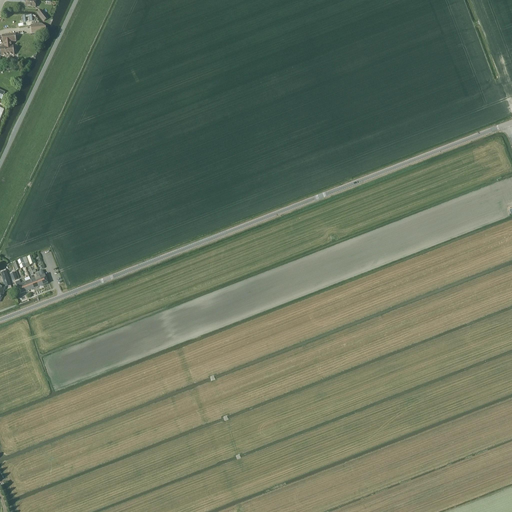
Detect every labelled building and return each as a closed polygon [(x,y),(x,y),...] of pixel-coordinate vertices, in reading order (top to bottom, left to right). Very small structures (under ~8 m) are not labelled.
[(37,13),(40,17),(44,22),(48,19),(42,10),(37,13)] [(42,24),(30,25),(31,34),(46,32),(46,27),(42,24)] [(12,46),(11,42),(16,42),(15,34),(2,36),(3,43),(4,43),(5,47),(0,48),(1,52),(0,52),(0,55),(1,55),(1,57),(6,56),(6,57),(9,56),(14,55),(14,54),(15,54),(14,51),(13,46),(12,46)] [(26,268),(31,266),(30,265),(28,257),(22,259),(26,267),(26,268)] [(16,271),(21,269),(18,261),(13,263),(16,271)] [(0,273),(4,286),(5,287),(11,285),(6,271),(0,273)] [(40,277),(43,285),(48,283),(44,273),(42,274),(42,276),(40,277)] [(38,278),(36,274),(34,275),(39,287),(43,285),(40,277),(38,278)] [(34,289),(39,287),(34,275),(31,276),(32,280),(31,280),(34,289)] [(29,291),(34,289),(31,280),(26,282),(29,291)] [(25,293),(29,291),(26,282),(21,284),(25,293)] [(20,295),(25,293),(21,284),(17,286),(20,295)]
